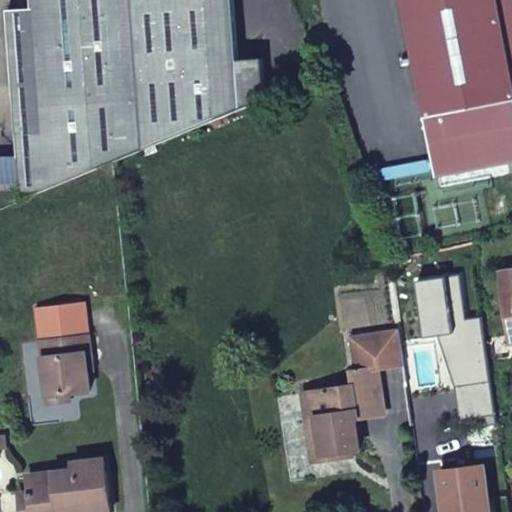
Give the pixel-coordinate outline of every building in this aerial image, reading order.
[(147,151),(134,0),(31,0),(33,12),(7,14),(22,204),(147,151)] [(134,0),(147,151),(268,100),(266,68),(242,69),(236,0),(134,0)] [(511,0),(403,0),(417,74),(420,88),(426,119),(511,102),(511,0)] [(511,164),(511,102),(426,119),(438,179),(468,173),(511,164)] [(511,271),(503,273),(511,336),(511,271)] [(401,329),(352,336),(357,370),(352,371),(355,393),(334,396),(333,391),(305,394),(308,419),(318,418),(324,457),(346,455),(345,449),(361,447),(357,419),(386,414),(379,367),(406,363),(401,329)] [(93,353),(91,337),(43,343),(51,397),(92,392),(87,354),(93,353)] [(318,418),(308,419),(313,459),(324,457),(318,418)] [(8,438),(0,438),(0,456),(3,456),(2,449),(9,448),(8,438)] [(115,511),(110,461),(79,465),(80,472),(32,478),(35,496),(32,496),(34,511),(115,511)] [(492,511),(487,468),(441,474),(445,511),(492,511)] [(24,511),(34,511),(32,496),(23,497),(24,511)]
